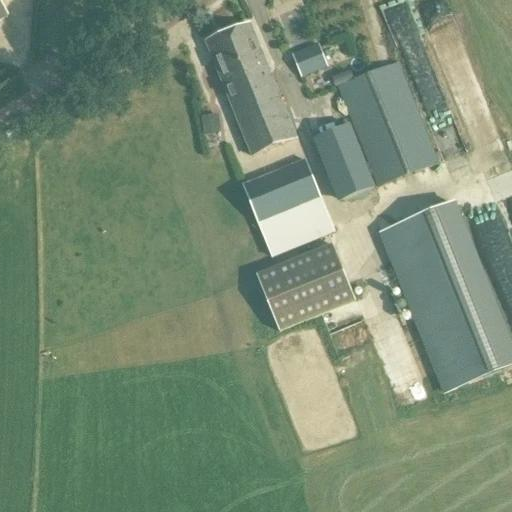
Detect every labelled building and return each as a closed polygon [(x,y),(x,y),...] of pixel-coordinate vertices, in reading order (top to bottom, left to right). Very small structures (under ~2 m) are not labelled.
[(392,32),(415,25),(407,0),(384,7),(392,32)] [(252,158),(297,140),(251,26),(206,45),(252,158)] [(319,46),(293,57),(302,79),(328,69),(319,46)] [(379,190),(439,166),(398,66),(339,90),(379,190)] [(219,116),(201,119),(205,137),(222,134),(219,116)] [(376,191),(350,127),(318,140),(343,204),(376,191)] [(273,259),(334,234),(321,202),(322,202),(306,163),(244,188),(259,226),(273,259)] [(382,235),(446,395),(511,368),(511,350),(454,206),(382,235)] [(280,335),(358,304),(334,246),(257,278),(280,335)] [(402,328),(375,339),(402,407),(429,396),(402,328)]
